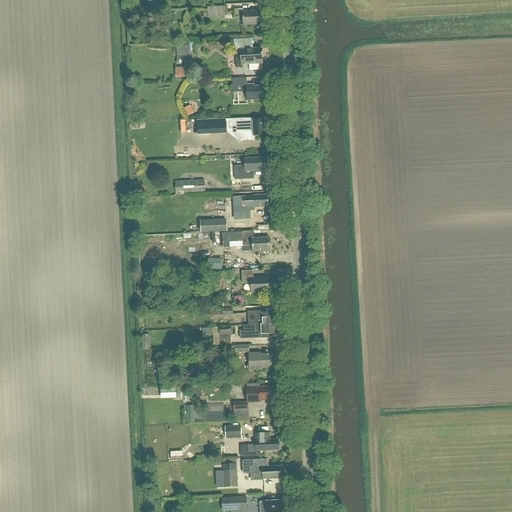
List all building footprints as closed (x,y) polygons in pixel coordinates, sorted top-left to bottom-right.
[(154,1),(149,3),(151,11),(157,9),(154,1)] [(208,18),(227,18),(227,7),(208,8),(208,18)] [(243,13),(243,10),(235,10),(235,18),(243,17),(244,26),(261,25),(261,13),(243,13)] [(177,58),(191,57),(189,44),(176,45),(177,58)] [(237,69),(243,68),(243,65),(263,64),(262,49),(241,50),(241,59),(236,59),(237,69)] [(176,68),(176,78),(187,78),(187,68),(176,68)] [(254,88),(254,86),(247,86),(247,79),(233,80),(233,94),(247,93),(248,101),(265,101),(264,87),(254,88)] [(187,117),(193,114),(190,107),(184,109),(187,117)] [(265,136),(264,121),(254,122),(254,119),(236,120),(237,132),(254,131),(254,137),(265,136)] [(226,120),(197,121),(198,135),(226,134),(226,120)] [(235,180),(254,179),(254,172),(268,171),(268,159),(245,160),(245,167),(235,167),(235,180)] [(176,196),(205,194),(204,181),(175,183),(176,196)] [(254,197),(234,198),(235,220),(250,220),(250,211),(254,210),(254,208),(255,208),(268,207),(268,197),(254,197)] [(225,221),(199,222),(200,234),(226,233),(225,221)] [(254,232),(242,233),(242,247),(243,253),(253,253),(270,252),(270,239),(254,240),(254,232)] [(209,271),(225,271),(224,259),(208,260),(209,271)] [(253,280),(253,271),(242,272),(243,284),(252,284),(252,294),(269,293),(269,279),(253,280)] [(268,325),(276,325),(276,314),(263,314),(263,312),(248,313),(249,326),(257,326),(268,325)] [(257,326),(249,326),(244,327),(245,339),(267,338),(267,335),(276,335),(276,325),(268,325),(257,326)] [(231,327),(212,328),(212,334),(213,334),(219,334),(220,346),(232,345),(231,327)] [(262,355),(262,354),(249,354),(250,371),(263,371),(263,369),(272,369),(272,355),(262,355)] [(260,388),(260,385),(247,385),(248,404),(260,403),(260,402),(278,401),(278,387),(260,388)] [(201,387),(190,387),(190,398),(202,397),(201,387)] [(161,399),(180,398),(180,388),(161,389),(161,399)] [(233,411),(248,410),(248,402),(233,403),(233,411)] [(204,423),(225,422),(224,414),(204,415),(204,423)] [(225,439),(241,439),(241,426),(225,427),(225,439)] [(270,441),(270,434),(256,435),(256,445),(249,446),(249,452),(272,451),(271,450),(279,450),(279,441),(271,442),(271,441),(270,441)] [(171,462),(183,461),(183,452),(170,453),(171,462)] [(269,467),(268,460),(243,461),(243,473),(263,473),(263,480),(281,479),(280,467),(269,467)] [(224,488),(238,487),(236,464),(223,465),(224,488)] [(223,511),(239,510),(239,505),(247,505),(246,498),(222,499),(223,511)] [(260,511),(282,511),(282,502),(260,503),(260,511)]
